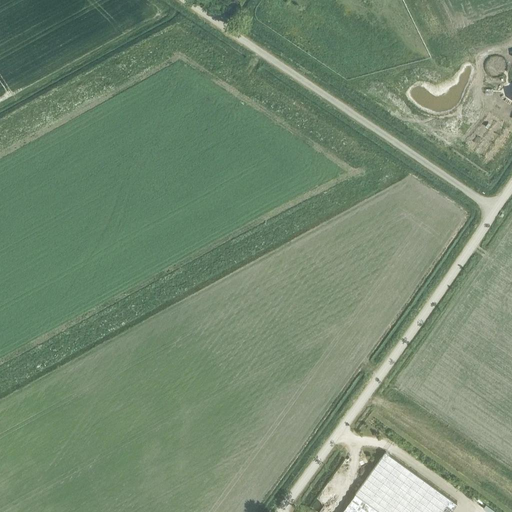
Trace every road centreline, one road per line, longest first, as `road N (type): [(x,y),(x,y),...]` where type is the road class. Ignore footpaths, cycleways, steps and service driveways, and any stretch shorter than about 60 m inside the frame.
road 1 (tertiary): [(494,209),(184,0)]
road 2 (tertiary): [(278,511),(494,209)]
